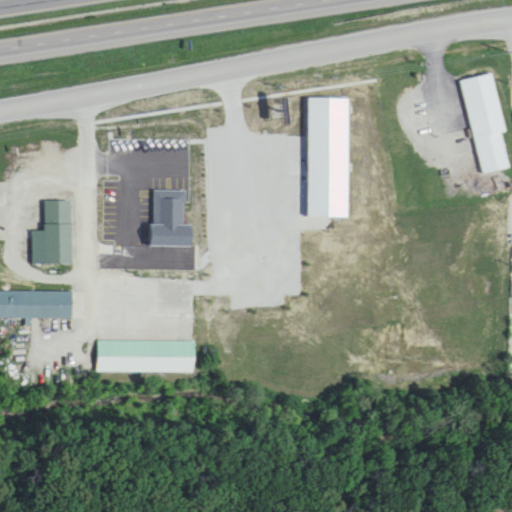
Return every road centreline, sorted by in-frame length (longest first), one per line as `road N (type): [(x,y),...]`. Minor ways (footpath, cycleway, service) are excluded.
road 1 (tertiary): [(511,10),(0,100)]
road 2 (motorway): [(0,54),(350,0)]
